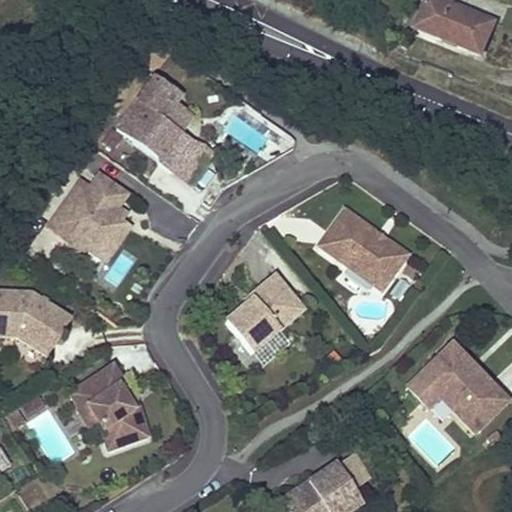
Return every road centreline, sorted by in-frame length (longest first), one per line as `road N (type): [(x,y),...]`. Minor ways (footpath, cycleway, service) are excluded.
road 1 (residential): [(138,511),(192,476),(205,457),(211,434),(204,396),(160,327),(165,293),(237,209),(317,161),(356,158),(509,283)]
road 2 (tertiary): [(208,0),(511,130)]
